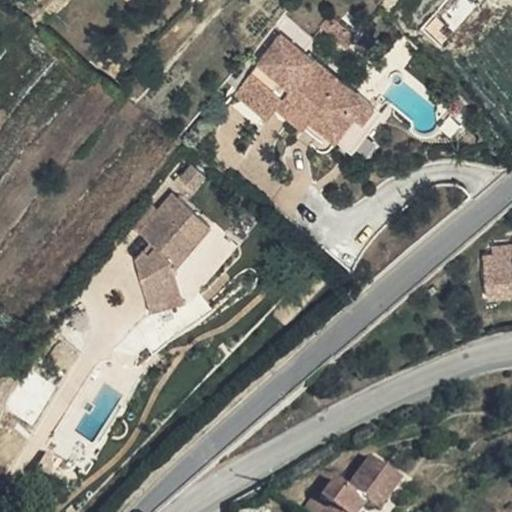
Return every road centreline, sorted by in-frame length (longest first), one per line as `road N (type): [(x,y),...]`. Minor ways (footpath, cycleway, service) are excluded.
road 1 (residential): [(142,511),(170,478),(511,185)]
road 2 (residential): [(184,511),(313,431),(472,360),(511,352)]
